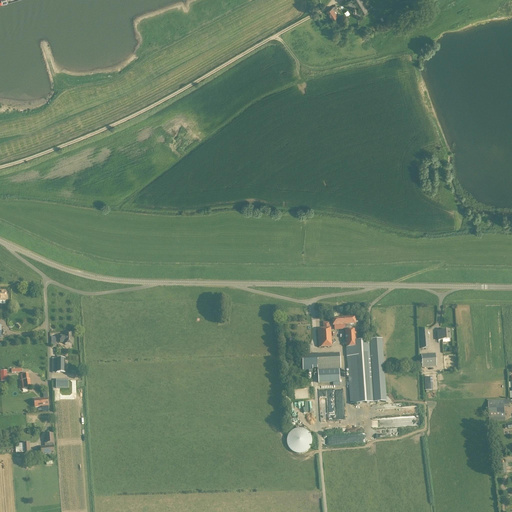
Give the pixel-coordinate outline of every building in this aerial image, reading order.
[(367,3),(365,0),(351,0),(346,3),(356,20),(361,18),(360,16),(367,12),(363,5),(367,3)] [(335,6),(327,11),(332,20),(338,16),(333,10),(337,8),(335,6)] [(348,318),(332,319),(333,326),(334,326),(334,329),(340,329),(340,325),(345,325),(345,331),(344,331),(344,334),(345,334),(347,357),(346,357),(347,361),(348,361),(351,404),(385,402),(381,339),(356,341),(355,330),(352,330),(352,327),(350,327),(350,326),(349,326),(348,318)] [(355,318),(348,318),(349,326),(350,326),(350,327),(352,327),(352,330),(355,330),(355,324),(355,322),(357,322),(357,319),(355,319),(355,318)] [(317,329),(319,348),(332,347),(330,328),(317,329)] [(429,348),(428,339),(427,330),(421,330),(422,339),(420,339),(420,349),(429,348)] [(437,332),(438,340),(450,339),(450,331),(437,332)] [(65,342),(65,344),(73,344),(73,334),(66,334),(66,336),(61,336),(61,342),(65,342)] [(422,355),(423,368),(436,366),(435,354),(422,355)] [(56,358),(56,373),(65,373),(65,358),(56,358)] [(339,369),(317,370),(318,383),(340,382),(339,369)] [(57,379),(57,388),(70,388),(70,380),(57,379)] [(29,380),(20,381),(21,389),(31,388),(29,380)] [(345,418),(344,402),(346,402),(346,391),(328,391),(328,408),(335,408),(336,418),(345,418)] [(47,399),(34,400),(35,408),(42,407),(43,412),(49,412),(48,406),(47,399)] [(505,417),(505,416),(505,408),(510,408),(510,400),(504,400),(488,402),(489,418),(505,417)] [(286,445),(287,449),(290,452),(293,454),(297,455),(302,455),(306,453),(309,450),(311,446),(312,442),(311,438),(309,434),(305,431),(301,429),(297,429),(293,430),(289,433),(287,436),(285,440),(286,445)] [(45,447),(40,447),(41,455),(54,454),(54,446),(53,443),(54,443),(53,434),(46,435),(46,439),(44,440),(45,447)] [(355,443),(355,435),(342,435),(342,443),(355,443)] [(24,444),(19,444),(19,447),(19,453),(24,453),(29,453),(28,443),(24,443),(24,444)]
